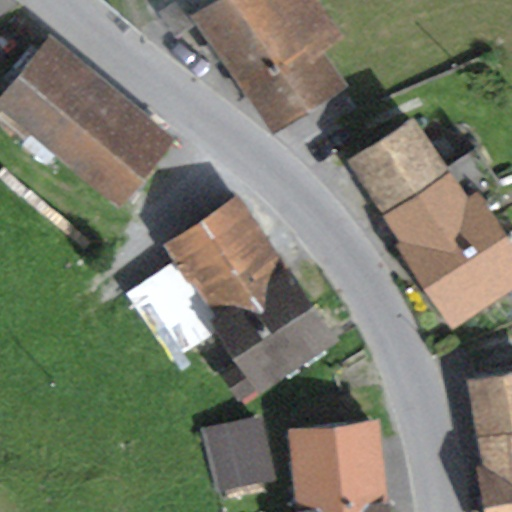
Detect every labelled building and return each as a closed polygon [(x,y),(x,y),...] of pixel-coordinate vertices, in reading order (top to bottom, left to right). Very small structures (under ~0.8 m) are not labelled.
[(336,0),(225,0),(199,16),(270,136),(352,87),(328,47),(356,31),(336,0)] [(193,148),(63,40),(12,101),(142,209),(193,148)] [(435,121),(354,168),(456,344),(511,311),(511,203),(491,216),(435,121)] [(250,201),(165,251),(251,394),(336,343),(250,201)] [(511,375),(495,378),(511,490),(511,375)] [(210,414),(222,478),(284,467),(272,403),(210,414)] [(414,511),(405,420),(308,430),(316,511),(414,511)]
